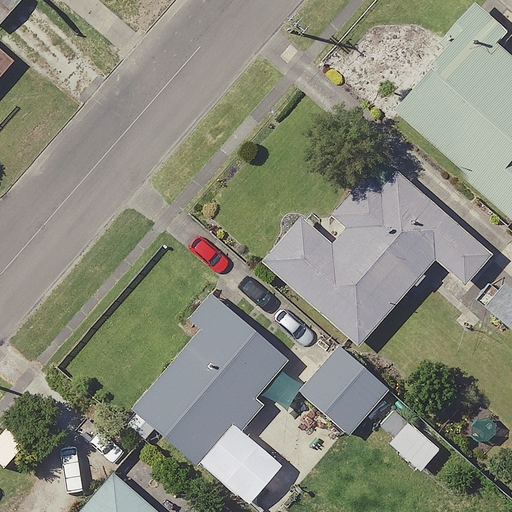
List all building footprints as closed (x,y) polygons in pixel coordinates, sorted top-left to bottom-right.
[(0,0),(0,11),(8,0),(0,0)] [(396,119),(511,218),(511,51),(505,45),(511,37),(511,29),(481,4),(445,46),(453,53),(396,119)] [(301,217),(262,262),(362,348),(437,261),(467,287),(492,257),(395,174),(381,190),(364,175),(330,215),(346,229),(332,244),(301,217)] [(289,361),(213,296),(191,322),(201,331),(132,412),(197,468),(289,361)] [(389,392),(339,349),(300,395),(350,437),(389,392)] [(440,451),(409,425),(390,448),(421,474),(440,451)] [(155,511),(111,474),(79,511),(155,511)]
